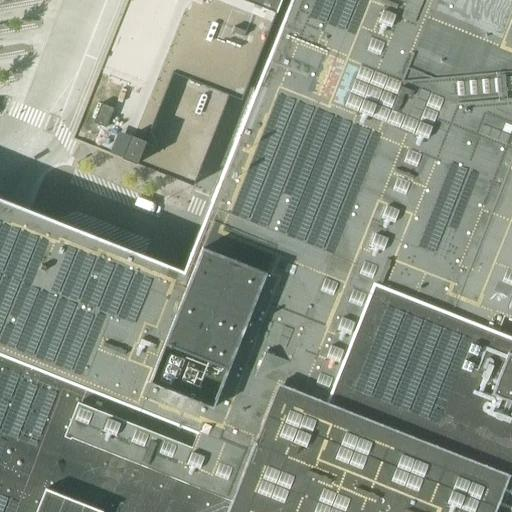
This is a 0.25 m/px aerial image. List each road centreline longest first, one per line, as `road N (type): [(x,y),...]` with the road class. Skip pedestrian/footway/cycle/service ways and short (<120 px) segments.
road 1 (unclassified): [(206,181),(379,259),(421,258),(511,301)]
road 2 (unclassified): [(511,268),(360,204),(309,195),(214,159)]
road 3 (unclassified): [(179,239),(73,511)]
road 4 (unclassified): [(0,312),(50,201),(80,198),(179,239)]
road 5 (unclassified): [(278,0),(214,159)]
